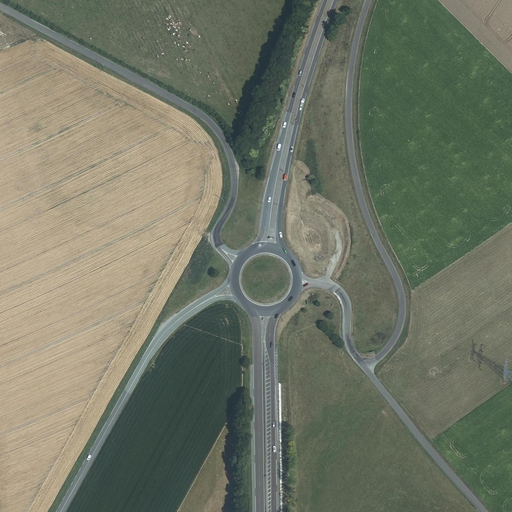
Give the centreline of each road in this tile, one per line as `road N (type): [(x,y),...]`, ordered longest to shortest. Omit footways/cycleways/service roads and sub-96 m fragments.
road 1 (unclassified): [(364,366),(391,341),(401,313),(350,147),(350,73),(369,0)]
road 2 (unclassified): [(224,252),(215,237),(234,189),(233,167),(212,125),(0,6)]
road 3 (secondary): [(60,511),(145,358),(164,332),(213,296)]
road 4 (primary): [(326,0),(290,105),(257,247)]
road 5 (primary): [(279,249),(294,129),(335,0)]
road 6 (trunk): [(248,305),(257,324),(260,511)]
road 7 (trunk): [(273,511),(269,334),(276,308)]
road 8 (tertiary): [(364,366),(482,511)]
road 9 (tertiary): [(297,281),(340,295),(349,348),(364,366)]
